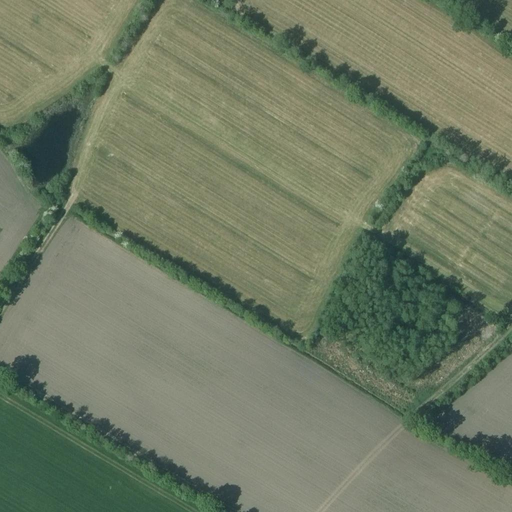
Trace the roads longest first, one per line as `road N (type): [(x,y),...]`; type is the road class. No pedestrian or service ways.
road 1 (track): [(0,370),(233,511)]
road 2 (track): [(74,194),(0,315)]
